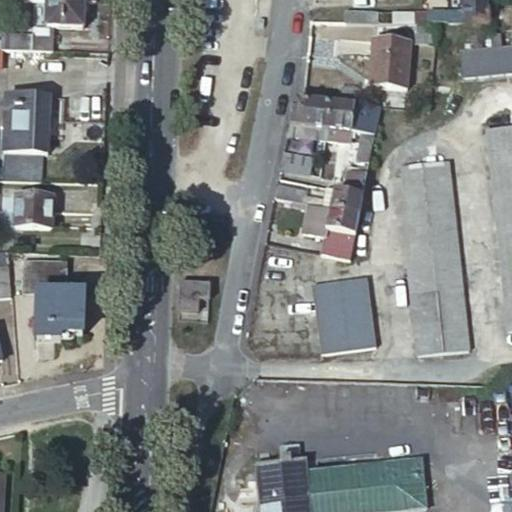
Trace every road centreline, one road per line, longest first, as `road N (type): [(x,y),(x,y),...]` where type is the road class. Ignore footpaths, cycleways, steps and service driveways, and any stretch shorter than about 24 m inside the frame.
road 1 (residential): [(141,383),(222,370),(292,0)]
road 2 (secondary): [(141,383),(152,0)]
road 3 (unknown): [(396,367),(391,167),(402,156),(469,151)]
road 4 (unknown): [(469,151),(485,360),(511,357)]
road 5 (unknown): [(222,370),(396,367)]
road 6 (residential): [(0,411),(141,383)]
road 7 (secondary): [(137,511),(141,383)]
